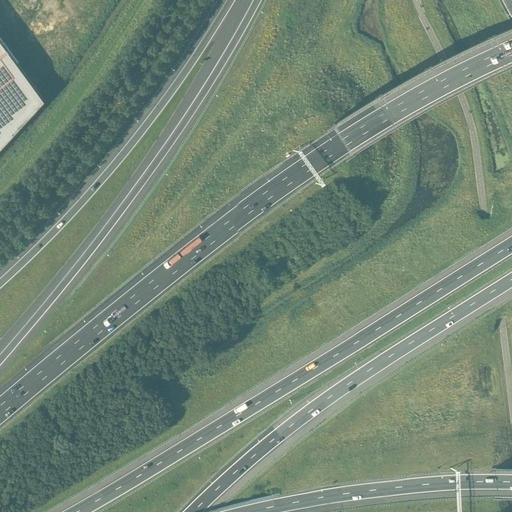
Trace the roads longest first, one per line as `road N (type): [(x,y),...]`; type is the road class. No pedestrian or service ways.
road 1 (motorway): [(511,48),(391,113),(237,216),(0,407)]
road 2 (motorway): [(511,247),(76,511)]
road 3 (motorway): [(253,0),(146,174),(0,361)]
road 4 (motorway): [(192,511),(346,384),(511,281)]
road 5 (motorway): [(229,0),(105,175),(0,283)]
road 6 (motorway): [(247,511),(365,491),(511,484)]
